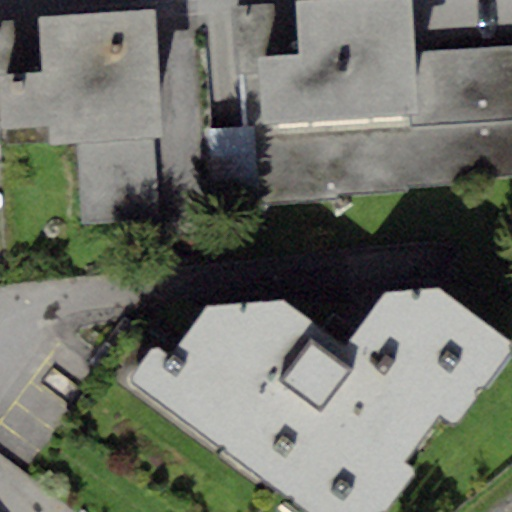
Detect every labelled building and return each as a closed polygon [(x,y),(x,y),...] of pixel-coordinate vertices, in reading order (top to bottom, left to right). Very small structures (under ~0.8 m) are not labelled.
[(416,51),(411,0),(313,0),(295,1),(299,56),(255,59),(261,126),(406,115),(419,114),(416,51)] [(162,140),(153,12),(39,20),(43,73),(0,76),(0,123),(1,132),(47,129),(49,148),(78,146),(153,140),(162,140)] [(511,45),(416,51),(419,114),(406,115),(407,130),(511,121),(511,45)] [(261,126),(255,127),(261,201),(511,181),(511,121),(407,130),(406,115),(261,126)] [(158,223),(153,140),(78,146),(84,228),(158,223)] [(511,343),(435,288),(384,292),(347,344),(282,299),(207,306),(169,354),(155,347),(132,381),(307,511),(385,511),(415,472),(403,463),(439,416),(452,427),(511,349),(511,343)]
